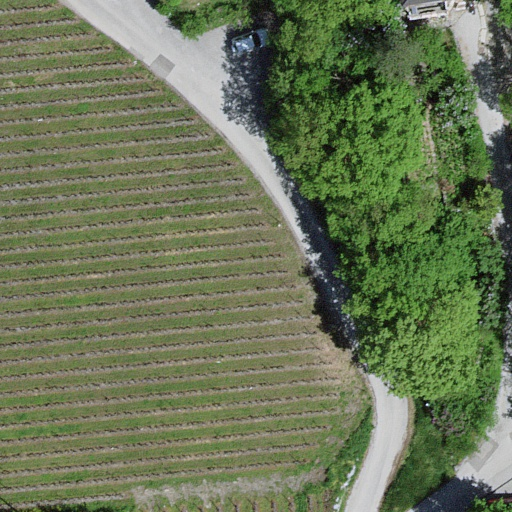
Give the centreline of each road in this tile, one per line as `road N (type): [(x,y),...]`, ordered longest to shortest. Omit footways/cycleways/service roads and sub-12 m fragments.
road 1 (track): [(362,511),(391,419),(384,367),(263,161),(190,82),(91,0)]
road 2 (unknown): [(511,281),(489,70)]
road 3 (unknown): [(434,511),(500,438),(511,408)]
